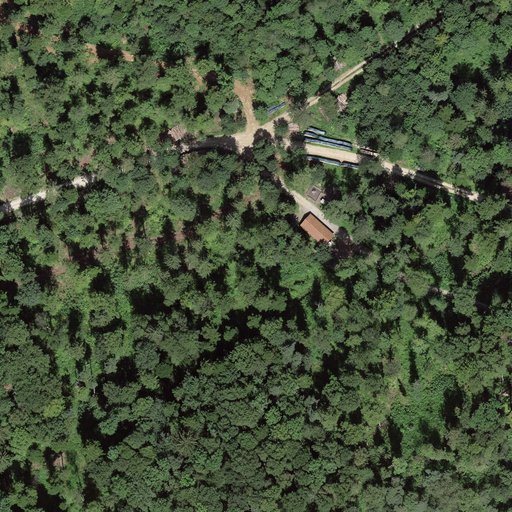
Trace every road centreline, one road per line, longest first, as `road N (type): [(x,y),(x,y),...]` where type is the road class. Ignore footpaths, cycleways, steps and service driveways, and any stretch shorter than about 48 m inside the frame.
road 1 (track): [(456,0),(246,141),(169,151),(0,209)]
road 2 (track): [(511,316),(346,233),(258,169),(246,141)]
road 3 (track): [(0,9),(6,19),(64,41),(232,81),(245,110),(246,141)]
road 4 (track): [(246,141),(329,153),(497,203)]
